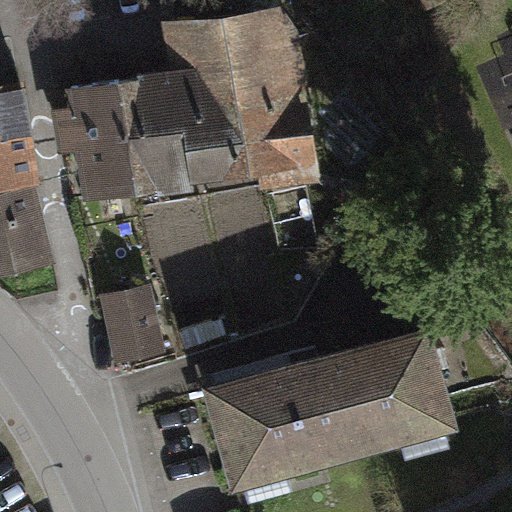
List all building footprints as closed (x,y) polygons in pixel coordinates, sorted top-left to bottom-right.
[(289,25),(281,9),(179,22),(203,167),(311,153),(289,25)] [(120,79),(135,187),(182,179),(169,73),(120,79)] [(135,187),(120,79),(72,86),(74,106),(57,108),(63,145),(80,143),(88,195),(135,187)] [(0,179),(35,174),(21,84),(0,86),(0,179)] [(27,179),(0,185),(0,264),(45,254),(27,179)] [(159,349),(146,285),(106,293),(117,356),(159,349)] [(449,417),(425,327),(214,384),(238,474),(449,417)]
